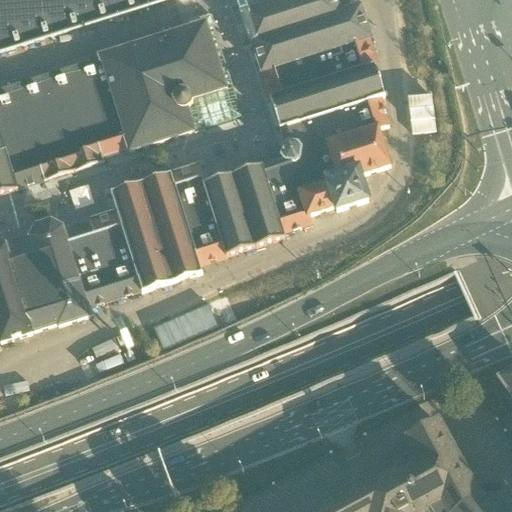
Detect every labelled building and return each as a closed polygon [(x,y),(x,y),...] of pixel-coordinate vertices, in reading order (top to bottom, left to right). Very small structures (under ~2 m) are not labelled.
[(0,0),(0,54),(7,53),(16,50),(22,48),(36,44),(45,41),(51,39),(63,35),(73,32),(79,30),(95,25),(102,23),(108,21),(124,16),(131,14),(137,12),(147,9),(153,7),(158,5),(165,3),(173,0),(0,0)] [(0,345),(1,346),(7,344),(13,342),(14,342),(20,340),(22,340),(27,338),(33,337),(33,336),(42,333),(49,331),(58,328),(59,330),(71,326),(78,324),(90,320),(88,311),(98,308),(104,306),(114,303),(126,299),(132,297),(142,294),(142,295),(155,291),(161,289),(184,282),(190,280),(203,276),(200,267),(209,264),(216,262),(226,258),(226,260),(238,256),(245,254),(267,247),(273,245),(285,241),(284,237),(294,234),(301,232),(313,228),(310,219),(320,216),(326,213),(336,210),(337,214),(349,211),(357,208),(369,204),(361,179),(370,176),(377,174),(391,170),(384,148),(382,142),(379,132),(389,129),(385,116),(383,110),(380,101),(385,99),(381,86),(379,80),(375,67),(374,68),(371,58),(369,52),(366,42),(369,41),(371,41),(367,28),(365,22),(361,9),(340,15),(337,6),(335,0),(292,0),(264,9),(243,16),(245,21),(252,41),(253,47),(257,57),(258,61),(261,72),(262,75),(263,75),(271,100),(270,100),(272,105),(279,128),(280,132),(287,130),(288,132),(289,137),(289,138),(292,147),(293,148),(294,154),(295,157),(292,164),(264,173),(262,168),(260,169),(253,171),(241,175),(234,177),(232,178),(225,180),(213,184),(205,186),(204,182),(200,169),(189,172),(182,174),(172,178),(171,177),(165,179),(146,185),(137,187),(116,194),(111,196),(116,212),(117,215),(108,218),(99,221),(90,224),(89,224),(90,224),(88,225),(81,227),(78,228),(66,232),(63,233),(62,231),(52,225),(37,230),(31,241),(32,243),(6,251),(6,250),(0,251),(0,345)] [(190,119),(187,112),(190,110),(192,108),(192,105),(193,102),(196,101),(206,98),(211,96),(221,93),(226,91),(225,86),(221,76),(220,71),(217,61),(215,56),(212,47),(210,41),(207,32),(206,26),(185,33),(178,35),(179,36),(166,40),(163,41),(156,43),(147,46),(142,48),(130,51),(124,53),(108,58),(102,60),(90,64),(84,66),(74,69),(61,73),(56,75),(33,82),(27,84),(4,91),(0,92),(0,198),(19,193),(18,192),(32,187),(44,183),(45,185),(49,183),(72,176),(105,166),(103,161),(129,153),(129,155),(135,153),(145,150),(150,148),(160,145),(164,144),(174,141),(179,139),(189,136),(195,134),(193,129),(190,119)] [(165,325),(175,347),(219,327),(209,305),(165,325)] [(511,366),(511,367),(511,369),(511,370),(511,371),(498,380),(511,398),(511,400),(508,403),(511,408),(511,366)] [(491,511),(478,498),(438,425),(393,450),(401,465),(315,511),(491,511)]
